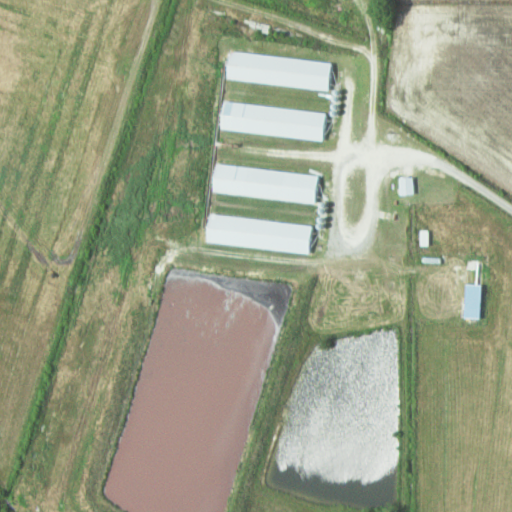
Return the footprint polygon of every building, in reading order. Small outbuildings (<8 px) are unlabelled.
[(334,90),(337,62),(235,52),(232,80),(334,90)] [(226,130),(328,141),(331,113),(229,102),(226,130)] [(221,164),(218,192),(320,203),(323,175),(221,164)] [(415,178),(401,178),(402,195),(416,194),(415,178)] [(317,225),(214,215),(211,242),(314,253),(317,225)] [(469,284),(469,318),(484,318),(484,284),(469,284)]
